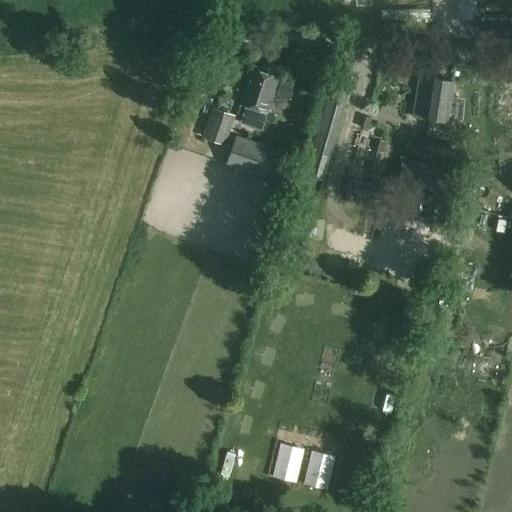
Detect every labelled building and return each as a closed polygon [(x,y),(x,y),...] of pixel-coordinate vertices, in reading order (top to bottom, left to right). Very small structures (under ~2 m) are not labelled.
[(128,25),(93,30),(95,42),(130,37),(128,25)] [(278,77),(252,68),(240,103),(246,105),(241,121),(262,128),(278,77)] [(419,76),(412,115),(430,118),(427,136),(450,139),(453,121),(446,120),(453,81),(419,76)] [(300,169),(324,176),(349,91),(324,84),(300,169)] [(236,115),(213,107),(202,137),(225,145),(236,115)] [(224,164),(225,164),(271,179),(282,149),(259,141),(258,143),(236,135),(224,164)] [(457,192),(462,172),(403,159),(398,179),(457,192)] [(369,203),(374,184),(350,179),(346,197),(369,203)] [(340,280),(344,268),(318,261),(315,273),(340,280)] [(351,277),(347,290),(358,294),(362,281),(351,277)] [(312,305),(310,284),(293,285),(295,307),(312,305)] [(425,313),(405,308),(397,337),(417,343),(425,313)]
